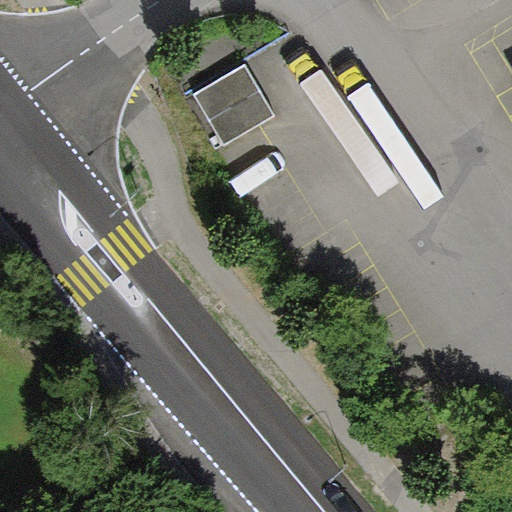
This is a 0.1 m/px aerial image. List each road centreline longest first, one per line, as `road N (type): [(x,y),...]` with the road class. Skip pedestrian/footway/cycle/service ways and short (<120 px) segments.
road 1 (track): [(30,0),(91,43),(153,145),(171,214),(412,511)]
road 2 (primary): [(325,511),(0,136)]
